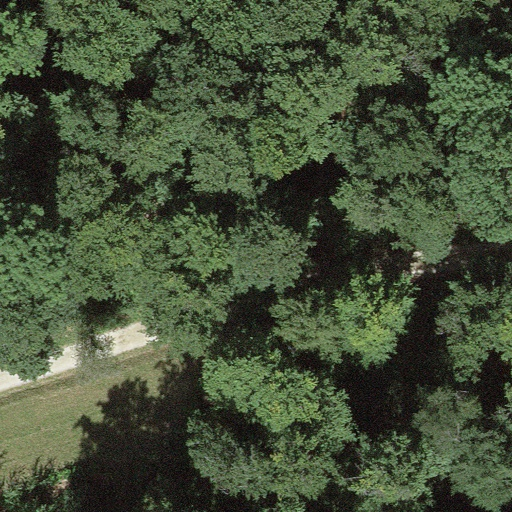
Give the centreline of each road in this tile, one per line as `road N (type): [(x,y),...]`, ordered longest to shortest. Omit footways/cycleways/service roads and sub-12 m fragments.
road 1 (track): [(0,367),(428,258),(511,253)]
road 2 (track): [(0,1),(381,23),(511,51)]
